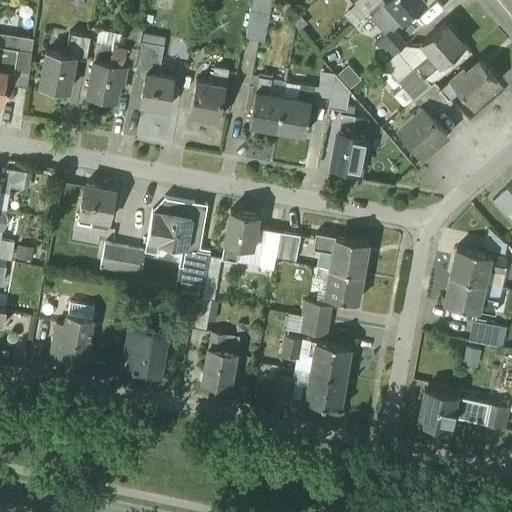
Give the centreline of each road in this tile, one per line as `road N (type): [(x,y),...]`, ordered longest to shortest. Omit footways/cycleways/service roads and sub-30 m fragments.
road 1 (residential): [(0,146),(424,222)]
road 2 (residential): [(0,375),(388,445)]
road 3 (residential): [(388,445),(424,222)]
road 4 (residential): [(388,445),(511,472)]
